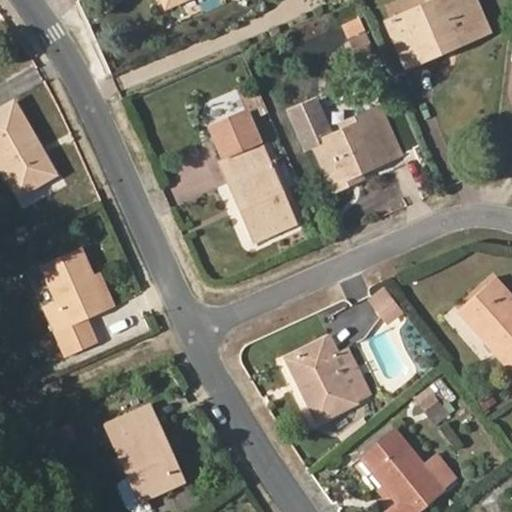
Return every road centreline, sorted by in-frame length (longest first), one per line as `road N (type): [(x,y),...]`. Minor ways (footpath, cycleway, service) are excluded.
road 1 (residential): [(196,330),(59,35),(29,0)]
road 2 (residential): [(196,330),(441,223),(511,220)]
road 3 (residential): [(302,511),(196,330)]
